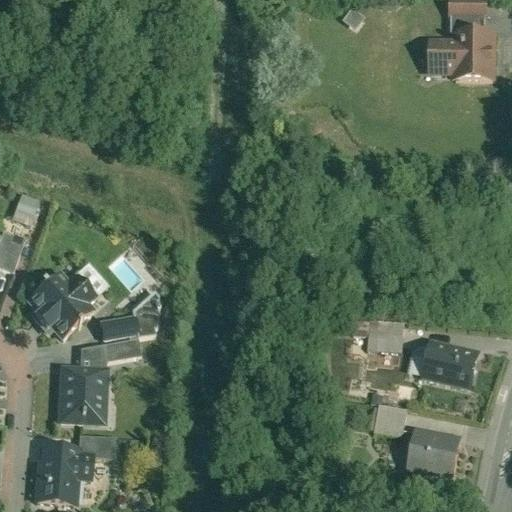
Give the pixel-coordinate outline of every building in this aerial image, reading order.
[(484,6),(445,6),(445,26),(449,26),(448,49),(425,48),(425,86),(448,86),(448,91),(492,92),(493,42),(480,42),(480,26),(484,26),(484,6)] [(7,223),(25,230),(35,205),(17,197),(7,223)] [(0,247),(0,271),(11,276),(22,244),(4,237),(0,247)] [(58,277),(26,307),(60,344),(92,315),(86,307),(95,299),(76,278),(67,287),(58,277)] [(133,321),(100,327),(103,344),(136,338),(133,321)] [(138,344),(105,349),(107,365),(140,360),(138,344)] [(418,386),(464,398),(473,363),(427,352),(418,386)] [(60,371),(58,426),(104,428),(106,373),(60,371)] [(396,449),(402,421),(373,415),(368,443),(396,449)] [(455,445),(411,436),(402,483),(446,492),(455,445)] [(79,441),(79,451),(78,456),(91,456),(113,457),(113,442),(79,441)] [(40,449),(37,504),(76,506),(77,482),(90,483),(91,456),(78,456),(79,451),(40,449)]
